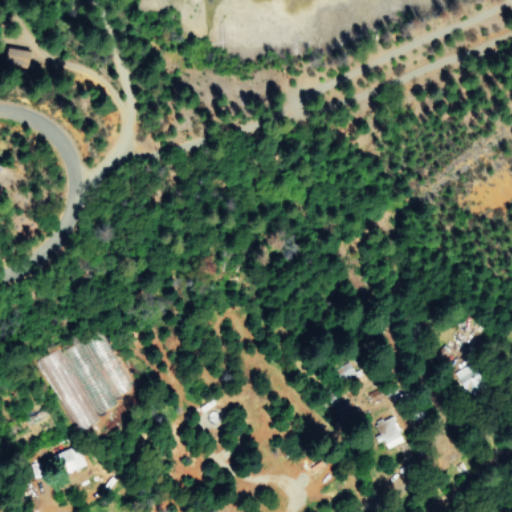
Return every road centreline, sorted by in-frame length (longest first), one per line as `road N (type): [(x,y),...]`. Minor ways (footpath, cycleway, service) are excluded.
road 1 (residential): [(71,179),(101,164),(121,139),(118,62),(93,0)]
road 2 (residential): [(0,276),(50,243),(71,179)]
